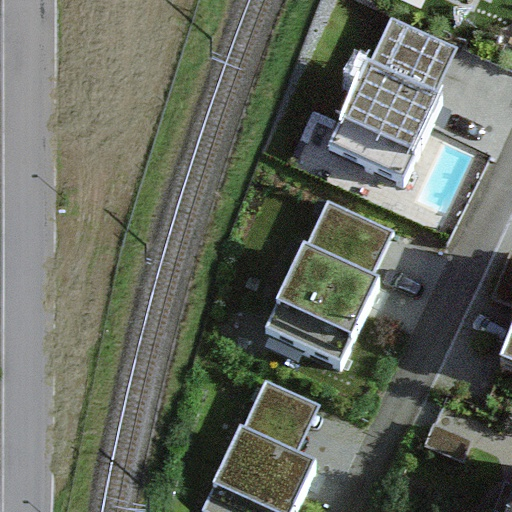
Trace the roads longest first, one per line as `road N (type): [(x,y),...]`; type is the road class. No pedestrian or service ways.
road 1 (residential): [(17,0),(14,511)]
road 2 (residential): [(511,154),(344,511)]
